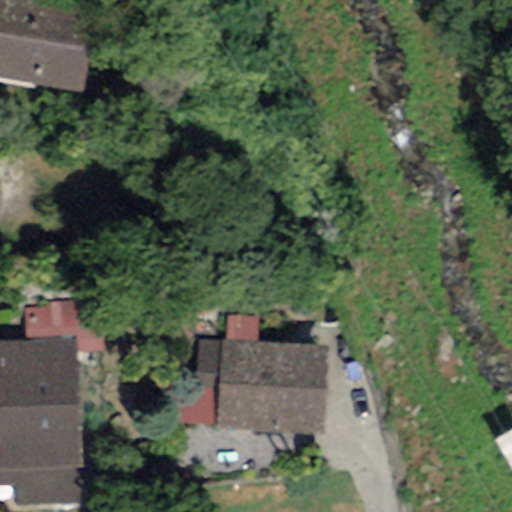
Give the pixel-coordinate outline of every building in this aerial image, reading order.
[(96,7),(54,0),(0,0),(0,79),(81,93),(96,7)] [(24,310),(26,341),(73,339),(74,354),(106,352),(103,299),(43,302),(43,309),(24,310)] [(226,342),(255,344),(256,317),(228,315),(226,342)] [(26,341),(0,342),(0,485),(14,485),(15,505),(82,501),(74,354),(73,339),(26,341)] [(216,428),(222,342),(199,340),(195,386),(181,384),(177,426),(216,428)] [(226,342),(222,342),(216,428),(321,435),(326,348),(255,344),(226,342)]
